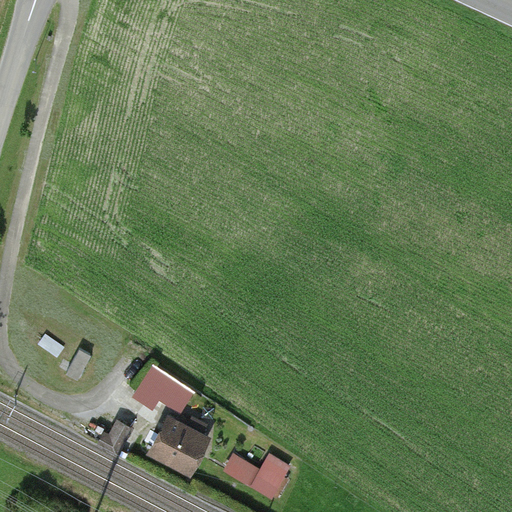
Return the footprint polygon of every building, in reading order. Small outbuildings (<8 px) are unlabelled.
[(92,352),(79,345),(66,371),(78,377),(92,352)] [(202,391),(158,362),(140,389),(161,403),(167,394),(190,409),(202,391)] [(222,434),(180,412),(160,449),(202,471),(222,434)] [(128,450),(131,421),(111,419),(108,447),(128,450)] [(243,452),(234,467),(283,498),(299,474),(274,458),(268,468),(243,452)]
